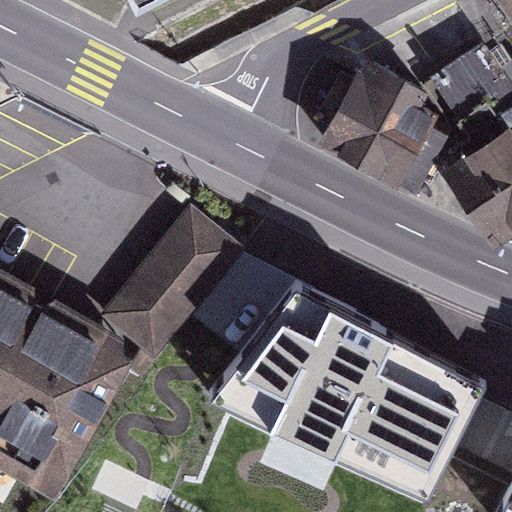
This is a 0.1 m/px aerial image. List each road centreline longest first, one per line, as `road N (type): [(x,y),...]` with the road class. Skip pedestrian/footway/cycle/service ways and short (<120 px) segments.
road 1 (primary): [(511,274),(237,143)]
road 2 (primary): [(237,143),(0,22)]
road 3 (residential): [(237,143),(281,60),(391,0)]
